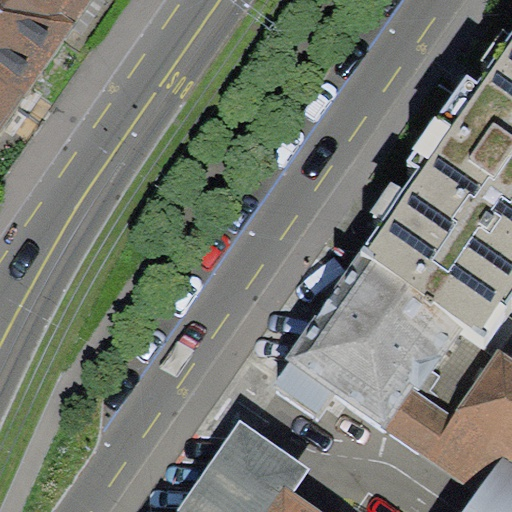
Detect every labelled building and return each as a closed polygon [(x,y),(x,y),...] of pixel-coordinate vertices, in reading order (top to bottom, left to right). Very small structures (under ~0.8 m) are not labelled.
[(91,0),(0,0),(0,7),(58,48),(70,31),(91,0)] [(58,48),(0,7),(0,104),(13,113),(22,100),(58,48)] [(511,48),(473,106),(462,98),(406,179),(402,184),(413,191),(357,271),(359,272),(481,357),(511,311),(511,48)] [(0,131),(13,113),(0,104),(0,131)] [(292,483),(237,444),(189,511),(511,511),(511,378),(481,357),(359,272),(301,356),(272,398),(313,427),(330,403),(379,438),(384,431),(487,502),(479,511),(288,511),(277,504),(292,483)]
